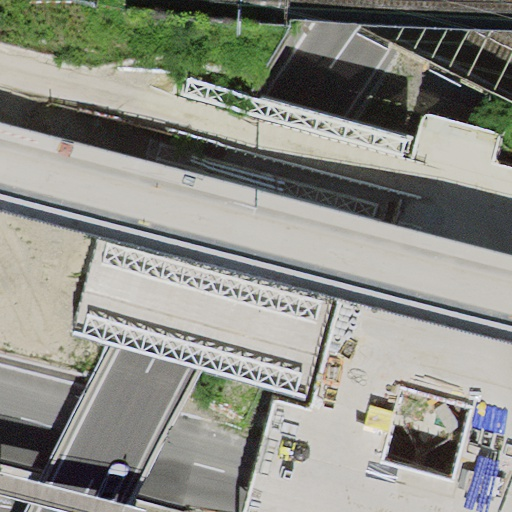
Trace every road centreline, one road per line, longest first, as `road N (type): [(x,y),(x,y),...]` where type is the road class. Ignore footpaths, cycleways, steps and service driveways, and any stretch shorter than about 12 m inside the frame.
road 1 (motorway): [(74,511),(247,180),(384,0)]
road 2 (secondary): [(407,511),(0,408)]
road 3 (motorway): [(511,378),(454,276),(436,192),(439,118),(458,32),(475,0)]
